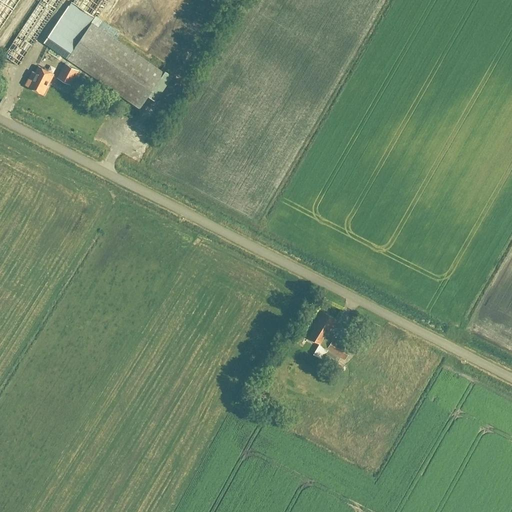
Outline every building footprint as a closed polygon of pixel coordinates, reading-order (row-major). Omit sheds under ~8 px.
[(105,11),(111,15),(119,5),(113,1),(105,11)] [(71,3),(44,42),(68,58),(67,59),(140,109),(164,73),(91,24),(95,19),(71,3)] [(57,77),(71,84),(78,70),(65,63),(57,77)] [(44,94),(54,74),(38,66),(35,72),(33,71),(26,85),(44,94)] [(322,346),(328,349),(328,350),(345,360),(351,350),(334,339),(335,337),(329,334),(337,320),(324,312),(309,338),(322,346)] [(335,367),(340,359),(327,351),(323,359),(335,367)]
